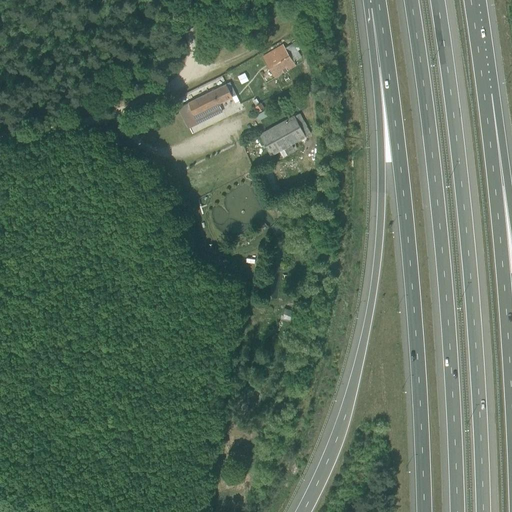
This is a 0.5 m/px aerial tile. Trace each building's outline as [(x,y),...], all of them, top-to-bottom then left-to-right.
[(283,45),(262,57),(274,78),(296,66),(294,62),(301,58),(293,44),(285,48),(283,45)] [(241,83),(248,80),(246,73),(239,75),(241,83)] [(230,83),(179,108),(189,129),(222,113),(218,104),(232,97),(236,106),(240,104),(230,83)] [(262,103),(255,107),(258,113),(265,109),(262,103)] [(258,121),(269,115),(266,110),(255,115),(258,121)] [(311,133),(299,112),(259,134),(271,155),(283,148),(287,155),(295,150),(297,148),(295,143),(307,136),(307,135),(311,133)]
